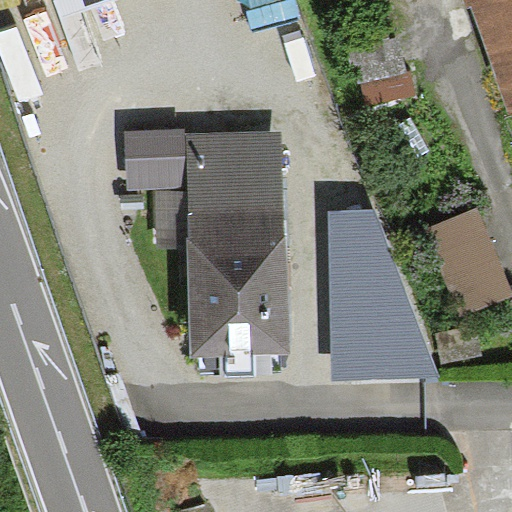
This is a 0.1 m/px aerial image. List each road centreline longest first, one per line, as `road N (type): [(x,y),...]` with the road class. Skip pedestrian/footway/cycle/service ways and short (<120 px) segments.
road 1 (residential): [(139,405),(511,397)]
road 2 (motorway): [(79,511),(0,275)]
